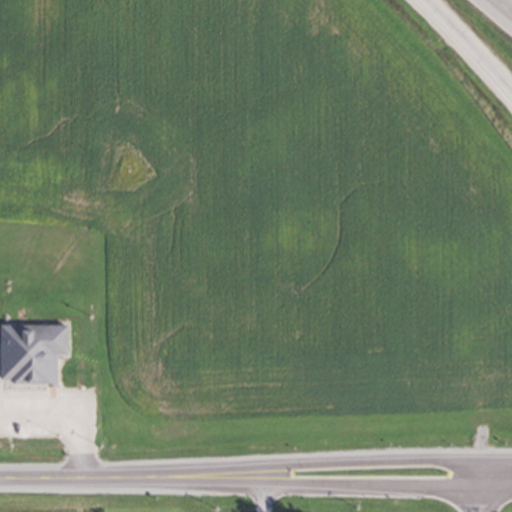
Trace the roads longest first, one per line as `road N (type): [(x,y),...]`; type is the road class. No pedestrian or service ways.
road 1 (secondary): [(112,478),(485,492)]
road 2 (secondary): [(480,465),(112,478)]
road 3 (motorway): [(427,0),(511,94)]
